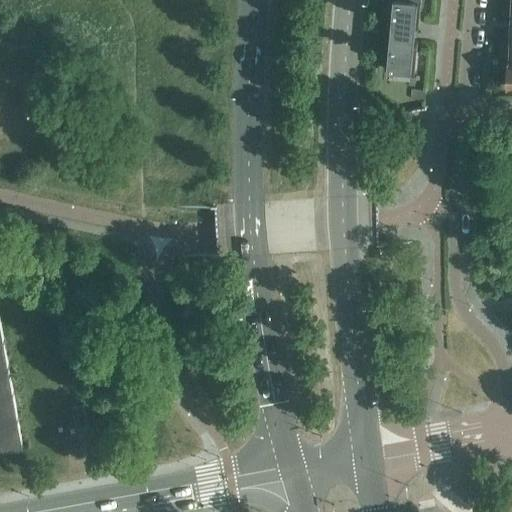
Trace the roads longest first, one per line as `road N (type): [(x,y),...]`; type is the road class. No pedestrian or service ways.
road 1 (secondary): [(255,0),(254,254),(290,470)]
road 2 (residential): [(472,0),(456,282),(461,309),(500,358),(505,432)]
road 3 (secondary): [(354,385),(343,192),(351,0)]
road 4 (secondary): [(66,511),(205,485)]
